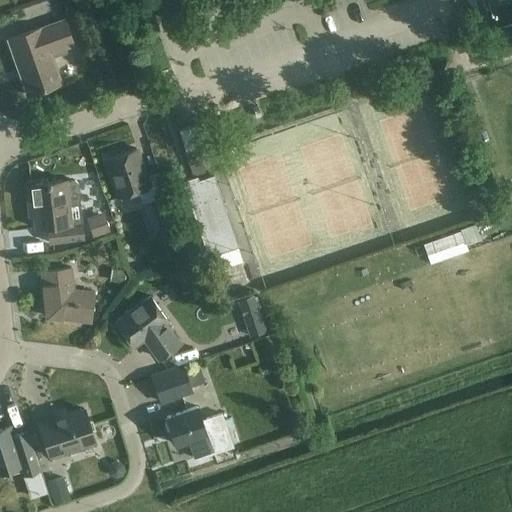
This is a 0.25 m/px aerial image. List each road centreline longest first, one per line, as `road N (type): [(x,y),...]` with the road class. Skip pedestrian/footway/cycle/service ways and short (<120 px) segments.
road 1 (residential): [(58,511),(130,486),(137,457),(118,388),(106,367),(82,357),(7,350)]
road 2 (residential): [(0,150),(194,88)]
